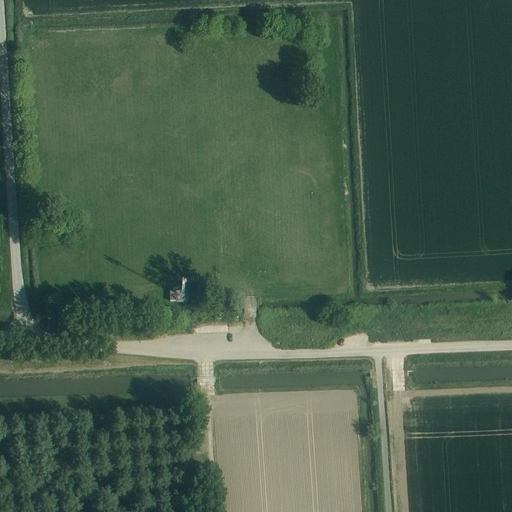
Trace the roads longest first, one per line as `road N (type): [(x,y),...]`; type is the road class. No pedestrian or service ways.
road 1 (unclassified): [(23,339),(177,352),(377,350)]
road 2 (unclassified): [(23,339),(0,17)]
road 3 (track): [(215,511),(203,352)]
road 4 (unclassified): [(377,350),(511,344)]
